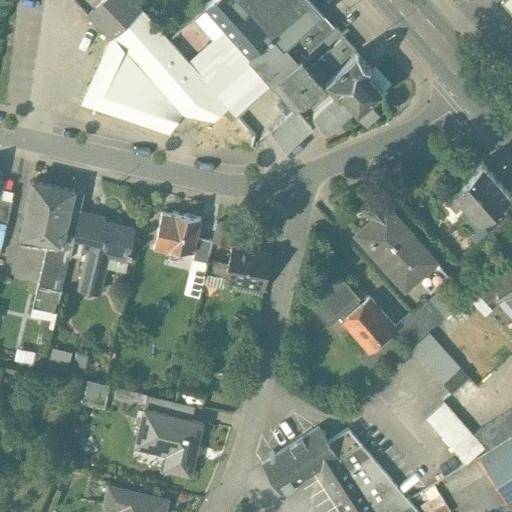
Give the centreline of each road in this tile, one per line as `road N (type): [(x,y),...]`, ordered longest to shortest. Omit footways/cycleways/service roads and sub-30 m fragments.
road 1 (residential): [(212,511),(267,360),(294,229),(293,184)]
road 2 (residential): [(0,135),(255,186),(293,184)]
road 3 (residential): [(293,184),(423,132),(482,93)]
road 4 (tertiary): [(399,0),(482,93)]
